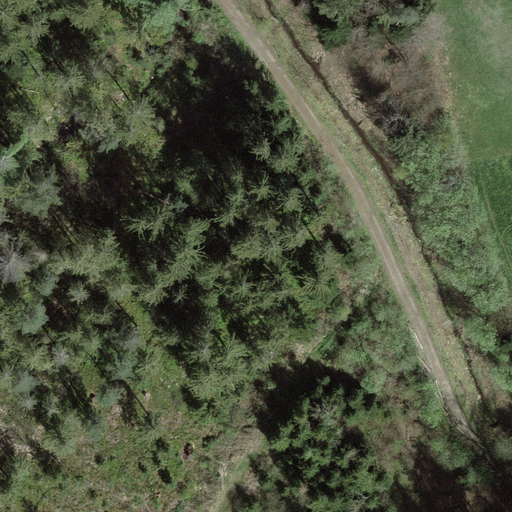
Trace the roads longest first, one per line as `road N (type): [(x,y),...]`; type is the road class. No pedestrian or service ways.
road 1 (track): [(470,441),(345,178),(222,0)]
road 2 (track): [(224,511),(301,377),(395,276)]
